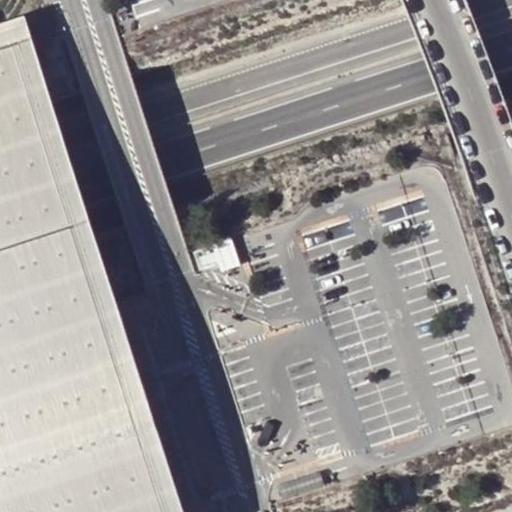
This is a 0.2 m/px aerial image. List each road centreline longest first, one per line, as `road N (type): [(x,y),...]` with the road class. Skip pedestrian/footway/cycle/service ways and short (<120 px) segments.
road 1 (trunk): [(511,50),(0,215)]
road 2 (tertiary): [(511,213),(432,0)]
